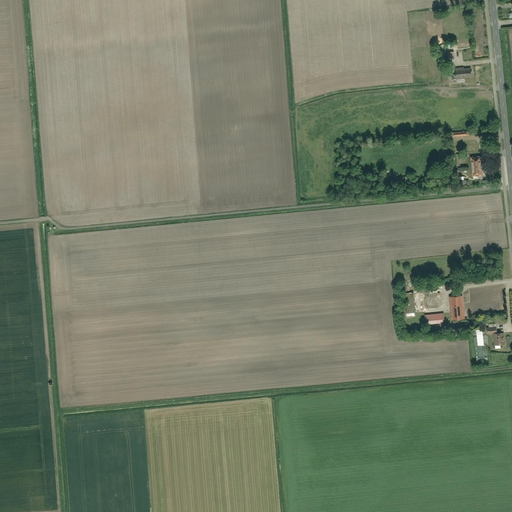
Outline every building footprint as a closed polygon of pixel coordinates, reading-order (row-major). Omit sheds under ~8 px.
[(470,68),(455,70),(455,79),(456,79),(457,84),(464,83),(464,78),(471,78),(470,68)] [(469,158),(471,176),(482,175),(480,157),(469,158)] [(413,293),(404,293),(406,315),(415,314),(413,293)] [(467,319),(467,313),(464,313),(462,296),(449,297),(451,320),(467,319)] [(503,332),(496,333),(495,328),(488,329),(486,329),(486,334),(492,334),(493,346),(495,345),(495,349),(500,348),(500,345),(503,345),(503,332)] [(476,338),(477,346),(488,345),(487,337),(476,338)]
